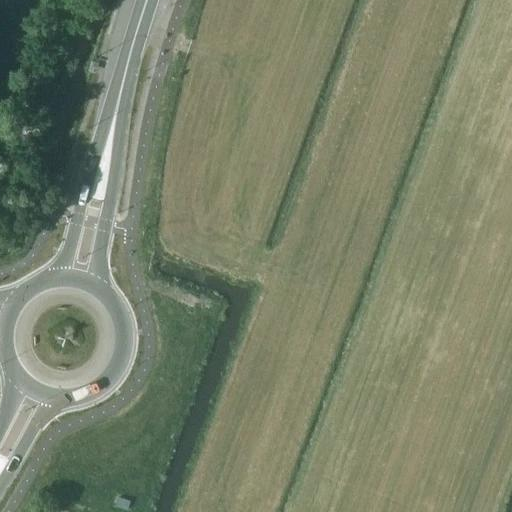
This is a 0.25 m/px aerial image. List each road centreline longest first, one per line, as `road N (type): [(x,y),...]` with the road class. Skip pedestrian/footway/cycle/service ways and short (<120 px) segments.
road 1 (secondary): [(106,291),(113,119)]
road 2 (secondary): [(113,119),(79,209),(66,278)]
road 3 (secondary): [(60,399),(88,396),(114,378),(126,357),(129,331),(106,291)]
road 4 (secondary): [(113,119),(146,0)]
